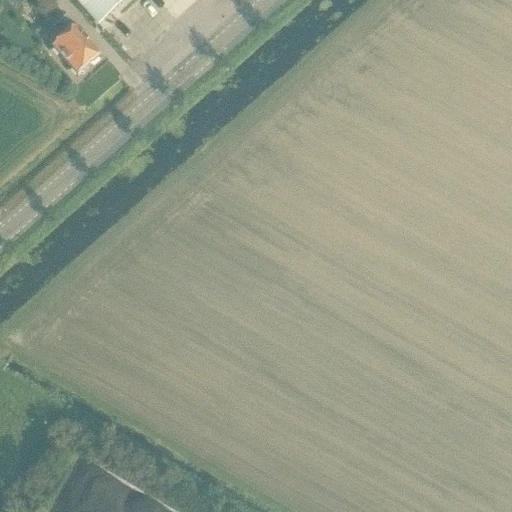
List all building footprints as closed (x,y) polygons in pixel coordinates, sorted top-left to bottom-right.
[(12,0),(20,8),(28,0),(12,0)] [(74,0),(99,28),(130,0),(74,0)] [(164,6),(130,30),(146,52),(180,28),(164,6)] [(44,15),(51,27),(62,20),(55,8),(44,15)] [(78,27),(76,29),(67,19),(52,32),(60,41),(52,47),(78,77),(78,76),(85,76),(90,72),(90,66),(99,57),(84,41),(87,38),(78,27)]
